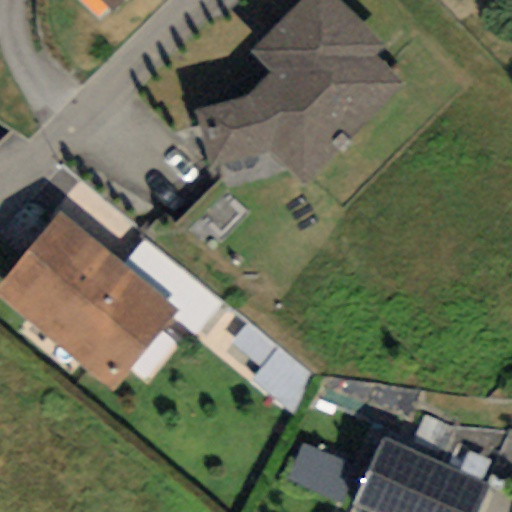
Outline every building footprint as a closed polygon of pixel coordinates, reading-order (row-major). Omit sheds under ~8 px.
[(124,0),(99,0),(112,12),(124,0)] [(384,48),(336,0),(300,0),(248,52),(270,72),(245,97),(194,110),(208,167),(267,153),(305,187),(402,87),(375,55),(384,48)] [(60,212),(0,283),(0,298),(109,390),(177,310),(60,212)] [(382,436),(351,504),(368,511),(475,511),(488,484),(382,436)] [(340,502),(355,465),(302,444),(287,480),(340,502)]
